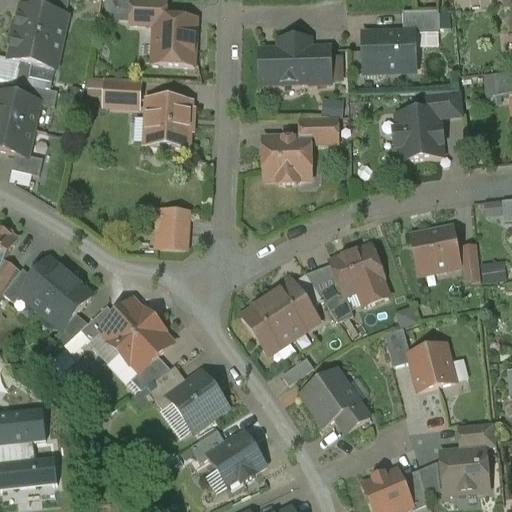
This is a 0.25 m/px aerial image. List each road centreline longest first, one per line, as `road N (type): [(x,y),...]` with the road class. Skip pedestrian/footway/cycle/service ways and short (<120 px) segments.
road 1 (residential): [(221,272),(228,0)]
road 2 (residential): [(221,272),(345,222),(470,189)]
road 3 (residential): [(326,511),(295,448),(213,332),(197,290)]
road 4 (residential): [(197,290),(113,265),(0,193)]
